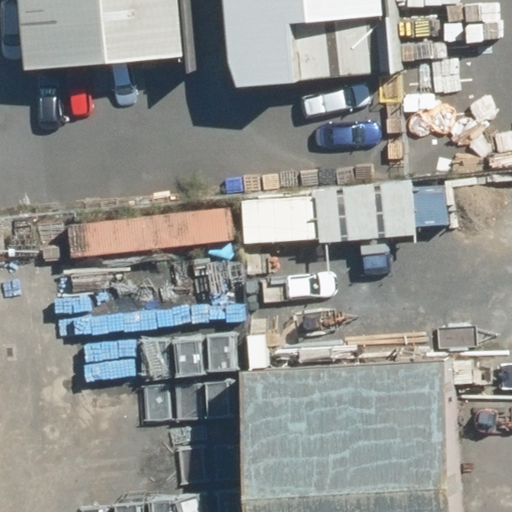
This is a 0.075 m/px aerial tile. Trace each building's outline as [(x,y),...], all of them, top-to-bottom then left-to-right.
[(203,55),(198,0),(30,0),(37,70),(203,55)] [(416,0),(250,0),(258,84),(422,70),(416,0)] [(243,197),(96,212),(100,250),(247,236),(243,197)] [(126,352),(181,345),(170,249),(79,260),(93,382),(129,378),(126,352)] [(468,511),(461,360),(250,369),(256,511),(468,511)] [(511,397),(502,397),(500,428),(511,429),(511,397)]
